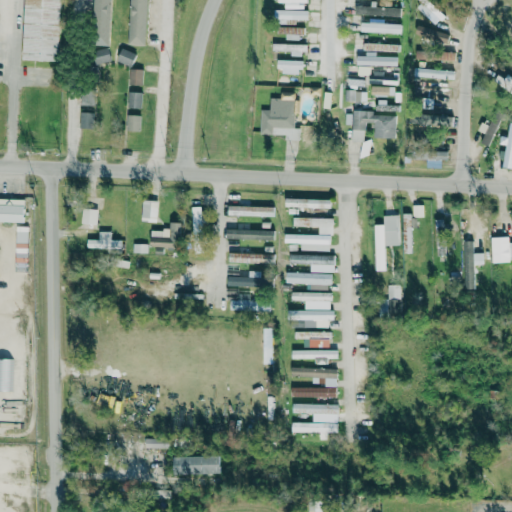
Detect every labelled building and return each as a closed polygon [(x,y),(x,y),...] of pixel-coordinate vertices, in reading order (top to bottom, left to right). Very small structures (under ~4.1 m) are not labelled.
[(23,0),(22,60),(58,61),(60,0),(23,0)] [(400,16),(400,7),(355,6),(355,15),(400,16)] [(307,10),(277,10),(276,20),(307,21),(307,10)] [(401,24),(361,23),(361,32),(400,34),(401,24)] [(302,28),(285,27),(284,40),(302,40),(302,28)] [(449,33),(417,27),(415,36),(447,42),(449,33)] [(399,52),(400,44),(363,43),(363,50),(399,52)] [(290,51),(290,56),(304,56),(304,44),(272,44),(272,50),(290,51)] [(92,51),(95,64),(110,61),(107,48),(92,51)] [(131,66),(135,53),(120,49),(116,62),(131,66)] [(356,65),(397,66),(397,57),(375,56),(376,52),(365,51),(365,56),(357,55),(356,65)] [(450,60),(451,52),(415,51),(415,59),(450,60)] [(301,73),(301,60),(277,59),(277,73),(301,73)] [(142,85),(143,69),(129,69),(129,85),(142,85)] [(414,78),(453,78),(454,70),(414,69),(414,78)] [(511,79),(499,72),(492,82),(511,93),(511,79)] [(395,84),(395,74),(370,74),(370,83),(395,84)] [(388,95),(388,86),(371,86),(371,95),(388,95)] [(413,95),(449,97),(449,88),(413,86),(413,95)] [(366,91),(344,91),(344,101),(366,101),(366,91)] [(127,108),(141,108),(141,92),(128,92),(127,108)] [(260,134),(285,135),(285,140),(300,140),(300,128),(294,128),(295,99),(270,98),(269,110),(261,110),(260,134)] [(395,116),(372,115),(372,111),(353,111),(352,141),(364,141),(364,123),(374,123),(373,137),(395,138),(395,116)] [(93,128),(93,113),(80,112),(79,128),(93,128)] [(452,116),(411,114),(410,125),(451,127),(452,116)] [(139,131),(140,115),(126,115),(126,131),(139,131)] [(481,122),(477,130),(484,133),(480,143),(489,146),(499,119),(492,116),(489,125),(481,122)] [(507,151),(499,150),(499,159),(511,159),(511,122),(508,123),(507,151)] [(330,208),(331,199),(285,198),(285,207),(330,208)] [(156,221),(158,201),(142,200),(141,221),(156,221)] [(27,221),(0,219),(0,203),(28,205),(27,221)] [(227,215),(274,216),(274,206),(228,205),(227,215)] [(423,205),(412,205),(412,217),(423,217),(423,205)] [(201,206),(192,207),(193,238),(202,238),(201,206)] [(96,225),(97,210),(81,209),(81,224),(96,225)] [(375,271),(385,270),(384,246),(399,246),(399,214),(383,215),(383,224),(374,225),(375,271)] [(411,214),(402,214),(403,253),(412,253),(411,214)] [(333,218),(293,217),(293,225),(318,226),(318,234),(333,235),(333,218)] [(445,255),(444,219),(435,219),(436,255),(445,255)] [(150,247),(179,248),(180,223),(169,223),(169,230),(150,229),(150,247)] [(27,259),(28,227),(16,226),(15,259),(27,259)] [(273,240),(274,229),(226,229),(225,239),(273,240)] [(87,239),(86,248),(120,249),(120,240),(111,240),(111,232),(98,232),(98,240),(87,239)] [(285,243),(301,243),(300,250),(329,251),(330,235),(285,234),(285,243)] [(511,261),(511,242),(509,243),(509,237),(491,237),(492,262),(511,261)] [(464,289),(474,289),(473,264),(484,264),(484,253),(473,253),(473,240),(463,241),(464,289)] [(147,244),(133,244),(132,253),(147,253),(147,244)] [(249,253),(249,247),(241,247),(241,252),(229,252),(228,262),(274,263),(274,254),(249,253)] [(334,255),(289,254),(289,263),(310,263),(310,272),(334,272),(334,255)] [(181,263),(147,262),(147,271),(180,272),(181,263)] [(331,284),(332,273),(286,272),(285,283),(331,284)] [(387,285),(388,313),(401,312),(400,285),(387,285)] [(237,299),(237,288),(226,288),(226,299),(237,299)] [(331,301),(331,292),(292,291),(291,300),(331,301)] [(175,300),(189,301),(189,294),(175,293),(175,300)] [(249,293),(238,293),(237,301),(230,301),(229,310),(270,311),(270,302),(249,301),(249,293)] [(304,327),(328,327),(328,319),(333,319),(334,310),(290,310),(290,318),(304,319),(304,327)] [(329,347),(330,331),(295,331),(295,338),(309,338),(309,347),(329,347)] [(292,349),(292,357),(337,358),(337,350),(292,349)] [(0,391),(11,391),(11,359),(0,358),(0,391)] [(336,387),(337,368),(291,367),(290,376),(325,377),(325,386),(336,387)] [(291,397),(335,398),(335,388),(291,387),(291,397)] [(338,414),(338,404),(292,403),(292,413),(338,414)] [(327,432),(336,433),(337,423),(291,422),(291,432),(319,432),(319,439),(327,440),(327,432)] [(168,449),(169,439),(145,438),(145,448),(168,449)] [(219,456),(172,457),(173,475),(219,474),(219,456)]
